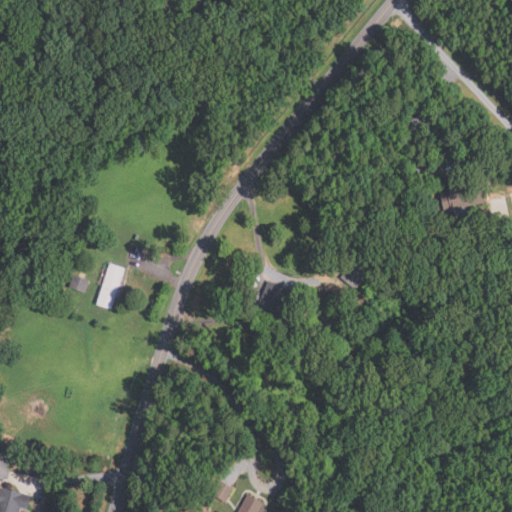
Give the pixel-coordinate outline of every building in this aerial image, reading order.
[(448,210),(444,191),(460,188),(459,184),(476,181),(477,186),(485,184),(489,203),(448,210)] [(357,289),(343,277),(351,267),(349,266),(352,262),(354,263),(357,259),(372,271),(357,289)] [(113,309),(99,304),(112,264),(126,269),(123,279),(128,281),(122,299),(117,297),(113,309)] [(478,279),(476,269),(490,266),(492,275),(478,279)] [(90,279),(86,292),(71,287),(75,274),(90,279)] [(279,322),(263,315),(267,308),(260,305),(271,281),(293,291),(287,302),(293,305),(286,320),(280,318),(279,322)] [(363,387),(353,380),(365,363),(375,371),(363,387)] [(0,458),(0,444),(10,448),(6,460),(0,458)] [(226,503),(213,495),(221,481),(234,489),(226,503)] [(0,511),(0,487),(33,496),(30,510),(22,508),(21,511),(0,511)] [(261,511),(241,511),(251,495),(266,504),(261,511)]
